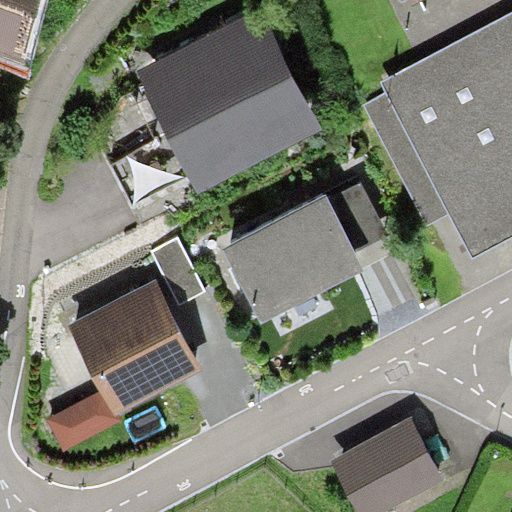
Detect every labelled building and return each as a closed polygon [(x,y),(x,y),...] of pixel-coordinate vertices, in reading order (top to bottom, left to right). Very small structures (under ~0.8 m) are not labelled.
[(0,0),(0,25),(15,29),(22,0),(0,0)] [(511,221),(511,5),(378,78),(469,245),(511,221)] [(302,115),(252,12),(143,65),(100,135),(127,189),(134,202),(302,115)] [(358,257),(323,188),(312,193),(226,238),(262,307),(358,257)] [(190,246),(162,263),(186,302),(214,285),(190,246)] [(164,298),(153,276),(69,318),(110,400),(194,358),(164,298)] [(335,455),(359,506),(434,472),(410,421),(335,455)]
